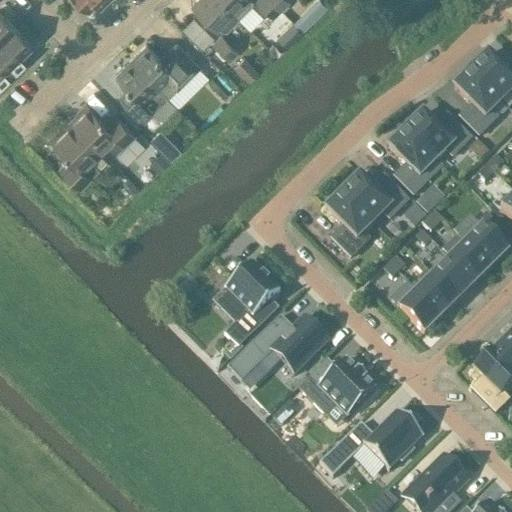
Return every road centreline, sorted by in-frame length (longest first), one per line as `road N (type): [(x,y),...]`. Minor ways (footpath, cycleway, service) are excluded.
road 1 (residential): [(511,4),(455,58),(370,115),(271,223),(275,238),(421,377)]
road 2 (residential): [(421,377),(511,472)]
road 3 (residential): [(511,288),(421,377)]
